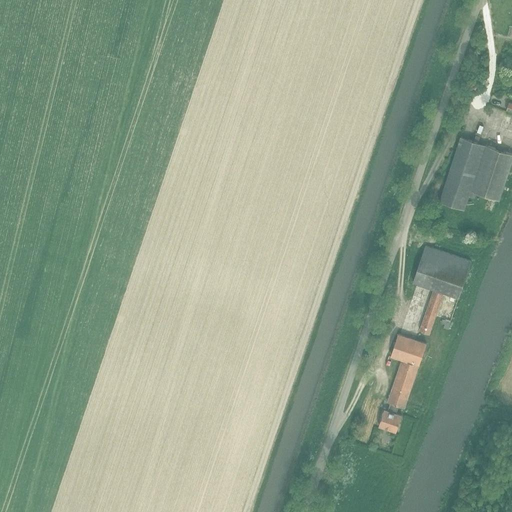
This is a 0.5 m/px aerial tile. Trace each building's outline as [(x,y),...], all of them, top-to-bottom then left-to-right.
[(468,80),(466,86),(474,90),(477,84),(468,80)] [(511,115),(504,114),(501,128),(511,130),(511,115)] [(511,162),(511,153),(478,143),(480,137),(475,135),(474,141),(460,137),(439,201),(465,210),(469,196),(475,198),(477,192),(500,200),(511,162)] [(458,255),(446,252),(442,265),(440,264),(434,282),(437,284),(436,289),(430,287),(419,321),(424,323),(423,327),(434,331),(447,293),(446,293),(448,287),(451,288),(457,270),(454,269),(458,255)] [(443,329),(451,330),(452,321),(443,321),(443,329)] [(399,405),(405,407),(419,364),(420,364),(427,343),(398,334),(391,354),(403,358),(388,402),(391,403),(399,405)] [(381,417),(378,416),(375,424),(397,432),(404,409),(391,405),(390,406),(382,403),(380,409),(384,410),(381,417)]
